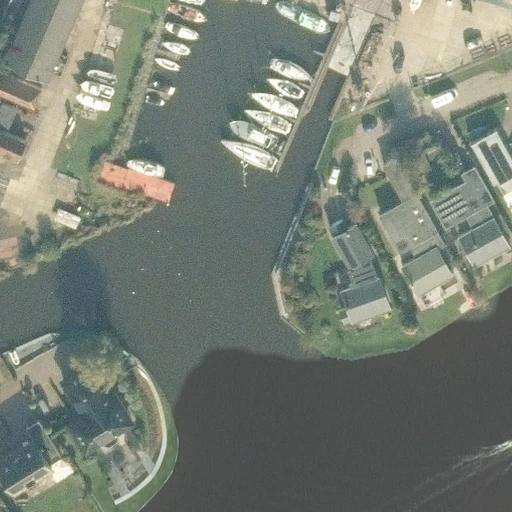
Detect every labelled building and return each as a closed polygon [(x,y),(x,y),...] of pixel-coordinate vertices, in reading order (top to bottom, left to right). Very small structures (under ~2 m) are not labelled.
[(15,24),(25,0),(10,0),(3,19),(15,24)] [(28,0),(4,56),(31,67),(46,74),(78,0),(28,0)] [(0,92),(33,106),(41,88),(31,84),(0,71),(0,92)] [(2,102),(0,105),(0,122),(8,126),(16,109),(2,102)] [(0,148),(18,157),(26,139),(0,127),(0,148)] [(511,159),(495,128),(471,141),(492,182),(511,171),(511,159)] [(427,169),(418,153),(401,163),(410,179),(427,169)] [(401,264),(416,292),(451,273),(436,246),(442,242),(394,156),(382,163),(403,200),(379,213),(399,250),(409,244),(416,256),(401,264)] [(458,235),(474,263),(508,244),(485,203),(492,199),(473,165),(462,171),(466,179),(430,199),(445,225),(465,213),(472,227),(458,235)] [(511,186),(503,192),(511,209),(511,186)] [(327,225),(333,235),(350,266),(372,254),(354,223),(348,227),(342,217),(327,225)] [(340,288),(341,290),(346,304),(338,307),(344,322),(352,319),(388,305),(378,276),(376,277),(371,266),(368,258),(346,269),(350,280),(347,280),(349,285),(340,288)] [(98,357),(112,378),(128,367),(114,347),(98,357)] [(69,423),(85,449),(101,439),(103,443),(108,444),(116,439),(116,435),(114,431),(130,421),(114,395),(109,398),(88,364),(62,380),(83,414),(69,423)] [(0,460),(0,470),(13,491),(51,467),(48,463),(60,455),(38,419),(25,427),(31,437),(33,440),(0,460)]
